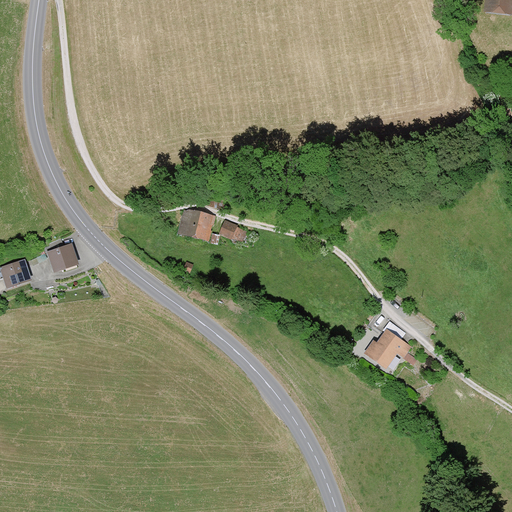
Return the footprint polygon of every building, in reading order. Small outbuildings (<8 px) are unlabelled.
[(511,0),(486,0),(485,14),(511,16),(511,0)] [(215,219),(182,213),(178,236),(210,242),(215,219)] [(238,227),(223,224),(220,238),(235,241),(238,227)] [(49,252),(56,273),(81,264),(74,244),(49,252)] [(2,269),(9,288),(34,278),(26,259),(2,269)] [(184,272),(192,275),(195,266),(186,264),(184,272)] [(390,369),(399,355),(404,358),(412,346),(401,340),(405,334),(388,323),(382,332),(385,333),(379,342),(375,340),(366,354),(390,369)]
